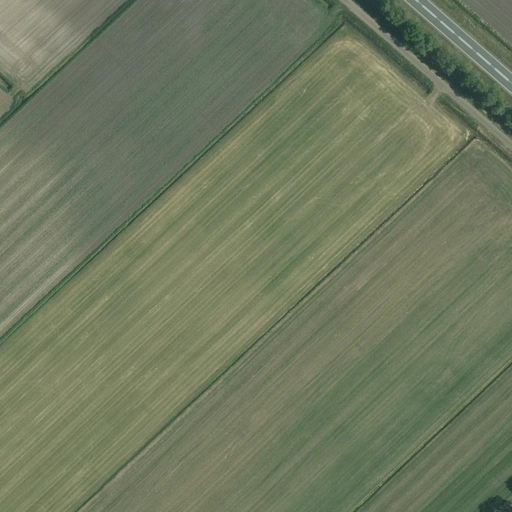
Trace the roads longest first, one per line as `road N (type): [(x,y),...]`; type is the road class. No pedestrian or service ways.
road 1 (unclassified): [(511,146),(344,0)]
road 2 (trunk): [(511,84),(415,0)]
